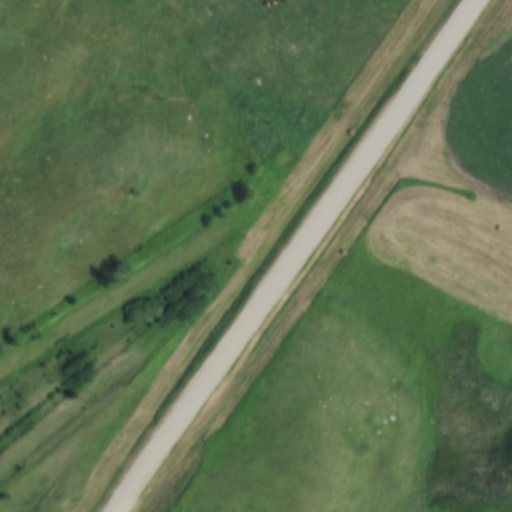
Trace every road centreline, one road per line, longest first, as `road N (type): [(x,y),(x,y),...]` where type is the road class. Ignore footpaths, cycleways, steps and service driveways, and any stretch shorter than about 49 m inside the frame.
road 1 (residential): [(214,377),(478,0)]
road 2 (residential): [(121,511),(214,377)]
